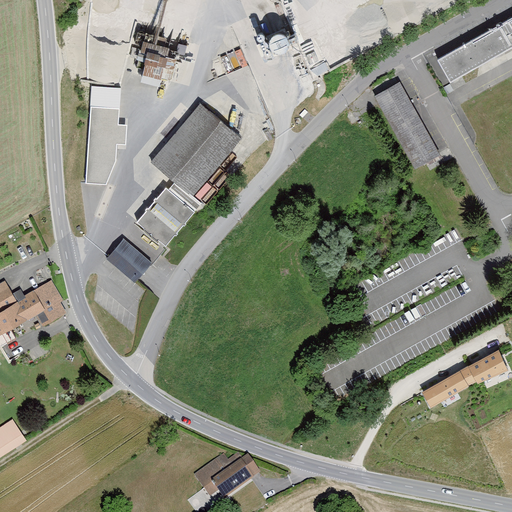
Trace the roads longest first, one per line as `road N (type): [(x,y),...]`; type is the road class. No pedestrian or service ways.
road 1 (unclassified): [(130,380),(190,260),(289,151),(373,71),(501,0)]
road 2 (tertiary): [(511,506),(288,459),(194,422),(130,380)]
road 3 (tertiary): [(130,380),(89,328),(72,283),(56,180),(45,0)]
